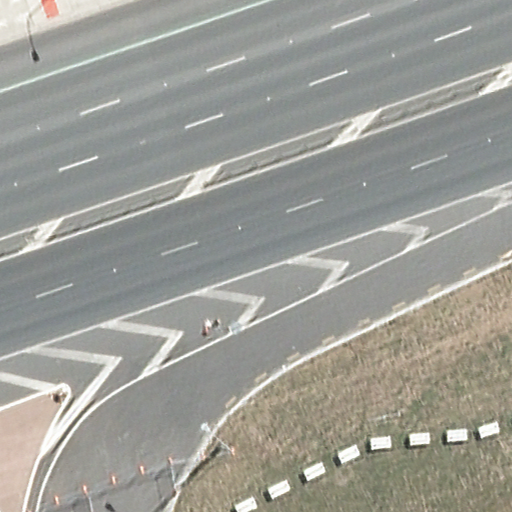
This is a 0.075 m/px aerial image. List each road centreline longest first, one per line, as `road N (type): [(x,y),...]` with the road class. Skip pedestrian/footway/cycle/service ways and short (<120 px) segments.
road 1 (trunk): [(511,124),(0,300)]
road 2 (unclassified): [(511,218),(184,370),(122,426),(89,493),(88,511)]
road 3 (trunk): [(0,144),(419,0)]
